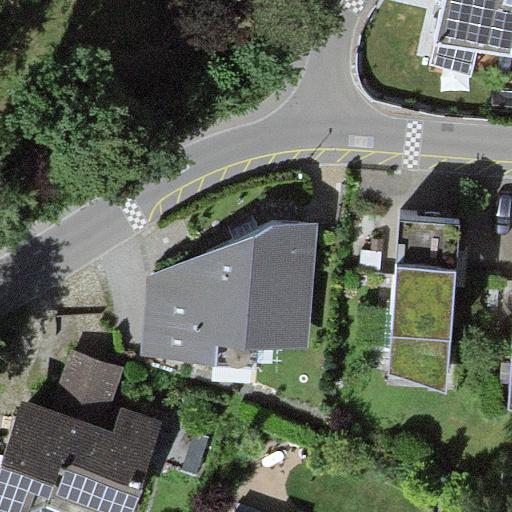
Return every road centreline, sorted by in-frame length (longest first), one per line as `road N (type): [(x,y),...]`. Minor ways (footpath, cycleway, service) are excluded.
road 1 (residential): [(328,138),(257,149),(183,177),(0,290)]
road 2 (residential): [(511,150),(328,138)]
road 3 (residential): [(328,138),(333,45),(351,0)]
